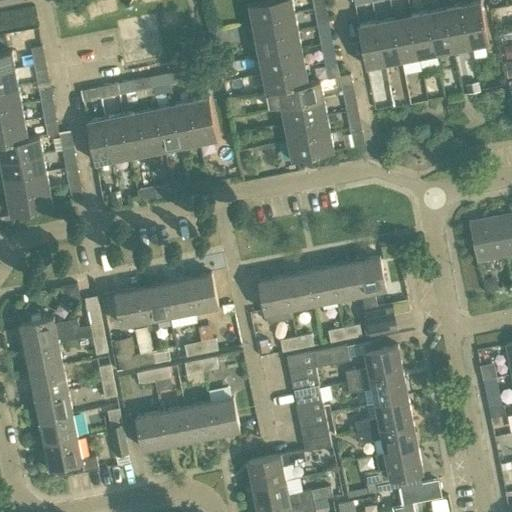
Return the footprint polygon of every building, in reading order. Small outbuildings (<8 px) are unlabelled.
[(252,20),(294,11),(291,0),(261,0),(248,3),(252,20)] [(314,8),(326,6),(324,0),(311,0),(313,8),(314,8)] [(478,0),(462,3),(471,46),(489,42),(480,0),(478,0)] [(454,49),(471,46),(462,3),(445,6),(454,49)] [(317,25),(329,23),(326,6),(314,8),(313,8),(317,25)] [(436,53),(454,49),(445,6),(428,10),(436,53)] [(418,56),(436,53),(428,10),(410,13),(418,56)] [(255,37),(298,29),(294,11),(252,20),(255,37)] [(401,59),(418,56),(410,13),(393,17),(401,59)] [(383,63),(401,59),(393,17),(375,20),(383,63)] [(365,66),(383,63),(375,20),(357,24),(365,66)] [(321,43),(333,41),(329,23),(317,25),(321,43)] [(259,55),(301,47),(298,29),(255,37),(259,55)] [(324,60),(336,58),(333,41),(321,43),(324,60)] [(35,64),(46,62),(43,43),(31,46),(34,64),(35,64)] [(262,73),(305,64),(301,47),(259,55),(262,73)] [(0,70),(15,67),(12,49),(0,51),(0,70)] [(327,78),(340,76),(339,75),(336,58),(324,60),(327,78)] [(38,81),(50,79),(46,62),(35,64),(34,64),(38,81)] [(185,68),(187,79),(206,76),(203,64),(185,68)] [(308,82),(308,81),(305,64),(262,73),(266,91),(277,89),(277,88),(308,82)] [(0,88),(19,85),(15,67),(0,70),(0,88)] [(170,83),(187,79),(185,68),(168,71),(170,83)] [(153,86),(170,83),(168,71),(151,74),(153,86)] [(351,73),(339,75),(340,76),(343,94),(355,91),(351,73)] [(136,90),(153,86),(151,74),(134,78),(136,90)] [(119,93),(136,90),(134,78),(116,81),(119,93)] [(42,98),(53,96),(50,79),(38,81),(41,98),(42,98)] [(281,106),(324,97),(320,79),(308,81),(308,82),(277,88),(277,89),(266,91),(269,108),(281,105),(281,106)] [(101,96),(119,93),(116,81),(99,85),(101,96)] [(0,106),(22,102),(19,85),(0,88),(0,106)] [(83,100),(101,96),(99,85),(80,89),(83,100)] [(347,111),(358,109),(355,91),(343,94),(347,111)] [(191,98),(199,141),(218,138),(209,95),(191,98)] [(45,116),(56,114),(53,96),(42,98),(41,98),(44,116),(45,115),(45,116)] [(284,123),(327,114),(324,97),(281,106),(284,123)] [(182,145),(199,141),(191,98),(174,102),(182,145)] [(0,124),(25,119),(22,102),(0,106),(0,124)] [(165,148),(182,145),(174,102),(156,105),(165,148)] [(148,152),(165,148),(156,105),(139,109),(148,152)] [(130,155),(148,152),(139,109),(122,112),(130,155)] [(350,128),(361,126),(358,109),(347,111),(350,128)] [(113,158),(130,155),(122,112),(105,115),(113,158)] [(45,115),(44,116),(47,134),(59,131),(56,114),(45,116),(45,115)] [(287,140),(331,131),(327,114),(284,123),(287,140)] [(95,162),(113,158),(105,115),(87,119),(95,162)] [(0,142),(29,137),(25,119),(0,124),(0,142)] [(361,126),(350,128),(353,145),(364,143),(361,126)] [(63,149),(74,147),(70,129),(59,131),(63,149)] [(331,131),(287,140),(291,158),(334,149),(331,131)] [(0,158),(0,160),(43,153),(40,134),(29,137),(0,142),(0,158)] [(67,166),(77,164),(74,147),(63,149),(66,166),(67,166)] [(4,178),(46,170),(43,153),(0,160),(4,178)] [(70,183),(81,181),(77,164),(67,166),(66,166),(69,183),(70,183)] [(7,195),(50,187),(46,170),(4,178),(7,195)] [(70,183),(69,183),(72,201),(84,199),(81,181),(70,183)] [(50,187),(7,195),(11,213),(53,205),(50,187)] [(506,255),(511,253),(511,211),(498,214),(506,255)] [(477,260),(506,255),(498,214),(469,220),(477,260)] [(386,287),(379,254),(355,259),(361,292),(362,292),(368,321),(364,322),(366,333),(369,333),(370,334),(398,328),(393,301),(377,304),(374,290),(386,287)] [(337,297),(361,292),(355,259),(331,264),(337,297)] [(313,302),(337,297),(331,264),(307,269),(313,302)] [(290,307),(313,302),(307,269),(283,273),(290,307)] [(186,276),(193,310),(218,305),(211,271),(186,276)] [(292,316),(290,307),(283,273),(258,278),(267,321),(292,316)] [(169,314),(193,310),(186,276),(163,281),(169,314)] [(146,319),(169,314),(163,281),(139,285),(146,319)] [(121,324),(146,319),(139,285),(115,290),(121,324)] [(93,337),(105,335),(96,294),(84,296),(90,323),(92,333),(93,337)] [(78,316),(55,321),(54,316),(20,322),(25,347),(59,340),(92,333),(90,323),(79,324),(78,316)] [(343,325),(345,337),(362,334),(359,322),(343,325)] [(331,340),(345,337),(343,325),(328,328),(331,340)] [(152,349),(153,349),(149,328),(138,330),(142,351),(132,353),(129,338),(111,341),(117,369),(154,361),(152,349)] [(295,335),(298,347),(314,344),(312,332),(295,335)] [(105,335),(93,337),(96,352),(108,351),(105,335)] [(283,350),(298,347),(295,335),(280,338),(283,350)] [(199,340),(202,352),(218,349),(216,336),(199,340)] [(30,371),(63,364),(59,340),(25,347),(30,371)] [(187,355),(202,352),(199,340),(184,343),(187,355)] [(316,361),(317,365),(350,358),(347,343),(314,349),(316,361)] [(375,376),(403,370),(398,343),(366,350),(369,365),(345,370),(347,381),(375,376)] [(152,349),(154,361),(170,358),(168,346),(153,349),(152,349)] [(286,355),(288,367),(316,361),(314,349),(286,355)] [(200,358),(202,370),(219,367),(216,355),(200,358)] [(187,373),(202,370),(200,358),(185,361),(187,373)] [(315,365),(317,365),(316,361),(288,367),(291,379),(317,374),(315,365)] [(101,381),(113,379),(110,363),(98,365),(101,381)] [(35,394),(68,388),(63,364),(30,371),(35,394)] [(171,376),(168,364),(152,368),(154,380),(171,376)] [(139,383),(154,380),(152,368),(137,371),(139,383)] [(390,399),(408,395),(403,370),(375,376),(347,381),(349,391),(373,386),(376,402),(390,399)] [(293,391),(319,386),(317,374),(291,379),(293,391)] [(113,379),(101,381),(105,397),(117,394),(113,379)] [(295,403),(322,397),(319,386),(293,391),(295,403)] [(40,418),(73,412),(68,388),(35,394),(40,418)] [(208,399),(215,434),(239,429),(232,395),(208,399)] [(381,426),(413,420),(408,395),(390,399),(376,402),(378,415),(355,420),(357,431),(381,426)] [(298,414),(324,409),(322,397),(295,403),(298,414)] [(191,439),(215,434),(208,399),(184,404),(191,439)] [(167,443),(191,439),(184,404),(160,409),(167,443)] [(110,425),(122,422),(119,406),(107,409),(110,425)] [(142,448),(167,443),(160,409),(135,414),(142,448)] [(300,426),(326,421),(324,409),(298,414),(300,426)] [(44,442),(78,436),(73,412),(40,418),(44,442)] [(398,449),(418,445),(413,420),(381,426),(357,431),(359,442),(382,437),(385,451),(385,452),(398,449)] [(302,438),(328,433),(326,421),(300,426),(302,438)] [(122,422),(110,425),(115,453),(128,451),(122,422)] [(328,433),(302,438),(305,450),(331,445),(328,433)] [(78,436),(44,442),(49,467),(54,466),(56,475),(99,467),(96,454),(82,457),(78,436)] [(399,486),(422,481),(420,471),(423,471),(418,445),(398,449),(385,452),(385,451),(376,453),(379,468),(365,470),(367,481),(376,480),(378,490),(399,485),(399,486)] [(253,485),(286,479),(283,464),(305,459),(303,448),(248,459),(253,485)] [(313,499),(311,488),(289,492),(286,479),(253,485),(258,510),(299,502),(313,499)] [(404,511),(415,511),(413,496),(424,494),(422,481),(399,486),(402,502),(403,502),(404,511)] [(363,511),(363,510),(356,511),(354,498),(339,501),(340,511),(363,511)] [(315,509),(313,499),(299,502),(258,510),(258,511),(306,511),(307,511),(315,509)] [(404,511),(403,502),(402,502),(392,504),(393,511),(404,511)]
